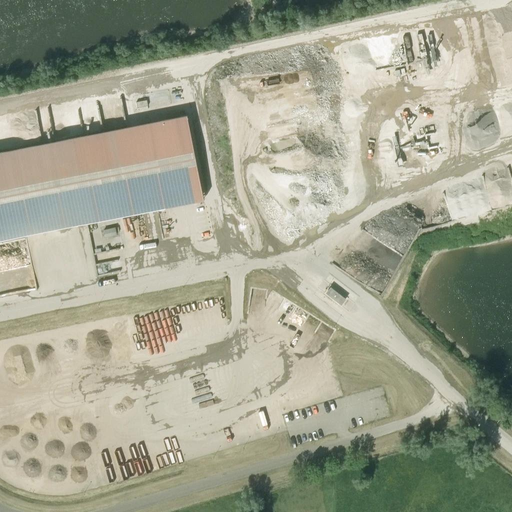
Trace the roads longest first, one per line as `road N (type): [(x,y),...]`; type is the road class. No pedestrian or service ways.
road 1 (unclassified): [(450,395),(430,415),(108,511)]
road 2 (unclassified): [(450,395),(330,302)]
